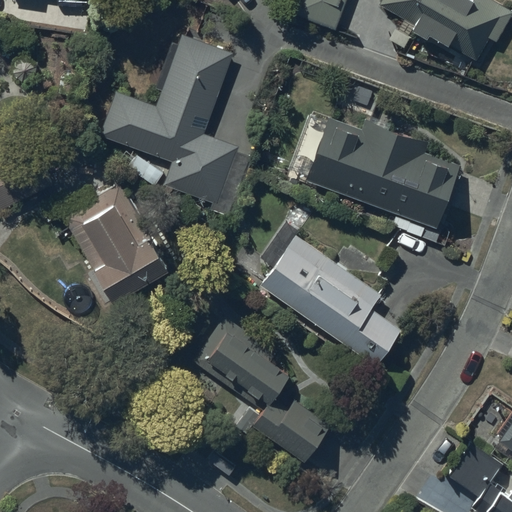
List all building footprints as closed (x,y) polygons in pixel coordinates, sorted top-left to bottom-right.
[(294,0),(291,8),(335,26),(345,0),(294,0)] [(430,31),(432,28),(452,39),(450,42),(477,57),(490,34),(497,38),(511,11),(511,4),(503,0),(381,0),(381,1),(405,14),(399,26),(396,25),(390,35),(406,44),(410,38),(407,36),(414,22),(430,31)] [(157,100),(117,85),(100,130),(172,157),(164,178),(217,198),(238,143),(202,130),(233,50),(178,29),(156,85),(162,87),(157,100)] [(330,113),(306,176),(397,209),(392,223),(440,240),(445,229),(436,226),(461,159),(427,146),(430,136),(367,113),(362,125),(330,113)] [(0,155),(0,204),(55,179),(35,138),(0,155)] [(121,177),(65,210),(115,295),(171,262),(121,177)] [(297,229),(261,281),(376,360),(401,325),(371,304),(382,289),(297,229)] [(226,311),(193,357),(262,405),(259,409),(249,402),(235,422),(247,430),(254,420),(305,456),(331,419),(295,393),(289,402),(274,391),(291,368),(281,361),(282,360),(272,353),(277,347),(226,311)] [(511,418),(500,436),(511,444),(511,418)] [(472,439),(450,471),(480,492),(472,502),(486,511),(511,511),(511,480),(507,477),(502,485),(491,478),(503,461),(472,439)]
